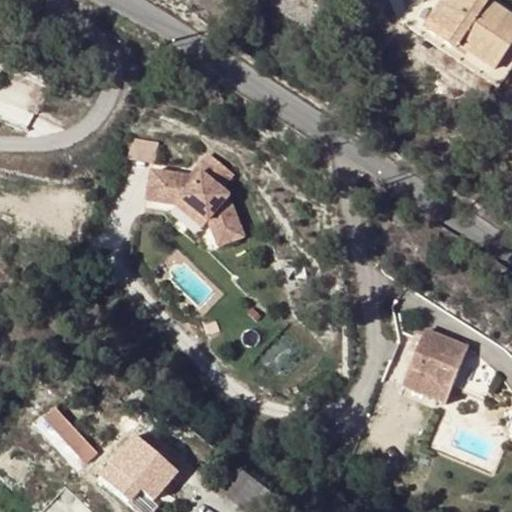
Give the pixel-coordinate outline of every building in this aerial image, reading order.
[(460,48),(477,60),(470,70),(499,89),(511,69),(511,60),(506,57),(511,50),(511,47),(511,19),(482,0),(445,0),(425,31),(457,52),(460,48)] [(425,31),(421,38),(470,70),(477,60),(460,48),(457,52),(425,31)] [(158,143),(134,139),(126,160),(155,165),(158,143)] [(244,238),(228,198),(229,198),(229,197),(229,196),(221,190),(232,176),(207,155),(190,178),(162,174),(157,205),(173,207),(179,201),(207,223),(217,247),(218,249),(220,248),(244,239),(244,238)] [(157,205),(162,174),(150,172),(145,204),(157,205)] [(207,223),(179,201),(173,207),(175,208),(202,230),(207,223)] [(465,349),(425,333),(422,341),(408,377),(403,387),(403,389),(445,404),(451,387),(484,398),(494,374),(465,349)] [(401,374),(408,377),(422,341),(415,338),(401,374)] [(65,370),(58,365),(51,372),(58,378),(65,370)] [(97,454),(55,409),(45,419),(86,464),(97,454)] [(175,476),(132,440),(98,480),(136,511),(155,511),(158,509),(151,504),(175,476)] [(238,470),(219,495),(240,511),(265,511),(276,499),(238,470)] [(182,491),(189,483),(183,478),(176,486),(182,491)]
